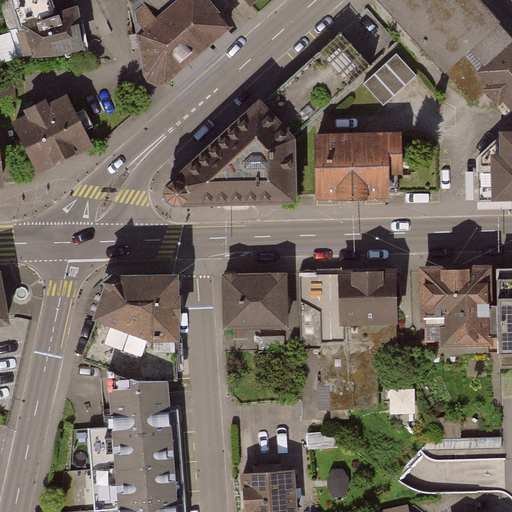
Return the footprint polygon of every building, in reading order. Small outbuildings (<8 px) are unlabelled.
[(17,30),(25,54),(60,52),(83,46),(78,23),(83,22),(81,10),(75,11),(63,14),(58,0),(56,0),(50,2),(49,0),(12,0),(21,28),(17,30)] [(159,83),(166,81),(228,27),(204,0),(130,0),(136,6),(147,75),(151,80),(159,83)] [(511,41),(474,0),(381,0),(474,102),(487,90),(499,103),(504,99),(511,107),(511,41)] [(237,205),(296,203),(294,140),(372,70),(340,35),(265,104),(262,102),(173,184),(169,186),(167,189),(165,193),(165,197),(167,201),(169,204),(173,205),(176,206),(180,206),(237,205)] [(21,73),(0,74),(0,102),(16,100),(15,88),(23,87),(21,73)] [(30,117),(15,124),(23,140),(17,143),(22,151),(27,148),(39,171),(91,145),(67,98),(48,108),(45,101),(27,110),(30,117)] [(511,134),(503,135),(478,158),(479,193),(511,192),(511,134)] [(400,136),(313,138),(315,201),(402,198),(400,136)] [(511,268),(498,269),(501,367),(511,366),(511,268)] [(487,269),(418,270),(420,348),(488,346),(487,269)] [(392,272),(305,275),(310,414),(379,412),(376,346),(395,345),(392,272)] [(4,275),(0,275),(0,332),(13,330),(4,275)] [(119,510),(119,511),(177,511),(177,507),(185,506),(180,423),(171,425),(167,380),(175,378),(175,277),(109,278),(83,359),(109,369),(113,424),(89,428),(94,511),(119,510)] [(285,278),(226,279),(227,331),(286,330),(285,278)] [(294,511),(291,474),(237,478),(238,511),(294,511)]
